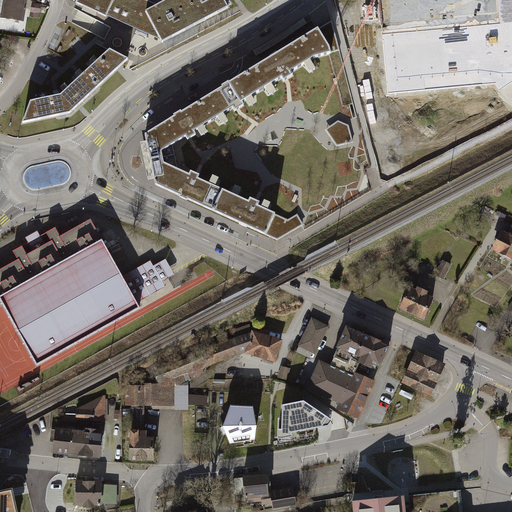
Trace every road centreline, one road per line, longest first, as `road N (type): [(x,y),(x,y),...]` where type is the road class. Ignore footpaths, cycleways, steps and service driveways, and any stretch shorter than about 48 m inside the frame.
road 1 (secondary): [(477,363),(80,183)]
road 2 (residential): [(457,399),(415,430),(382,439),(159,473)]
road 3 (tertiary): [(289,0),(153,78),(72,153)]
road 4 (residential): [(159,473),(18,465)]
road 5 (residential): [(0,107),(58,0)]
